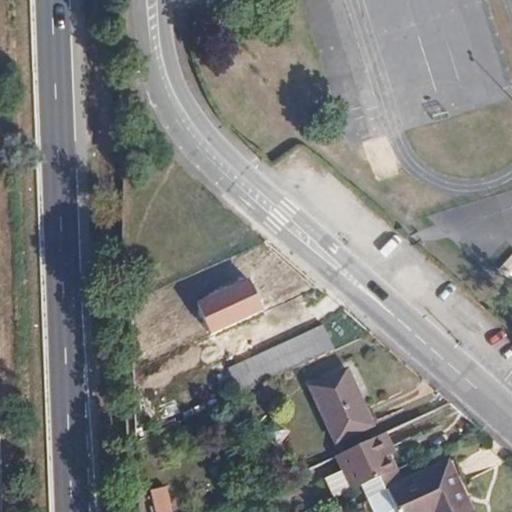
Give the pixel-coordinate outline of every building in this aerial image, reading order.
[(293,159),(284,168),(299,184),(308,175),(293,159)] [(272,287),(261,265),(238,275),(249,297),(272,287)] [(294,307),(284,286),(236,307),(245,329),(294,307)] [(249,392),(346,350),(335,326),(239,367),(249,392)] [(376,427),(352,374),(316,390),(339,444),(376,427)] [(357,494),(401,474),(392,454),(399,451),(390,433),(341,455),(357,494)] [(473,511),(454,469),(397,493),(406,511),(473,511)] [(153,490),(157,511),(175,511),(171,487),(153,490)]
